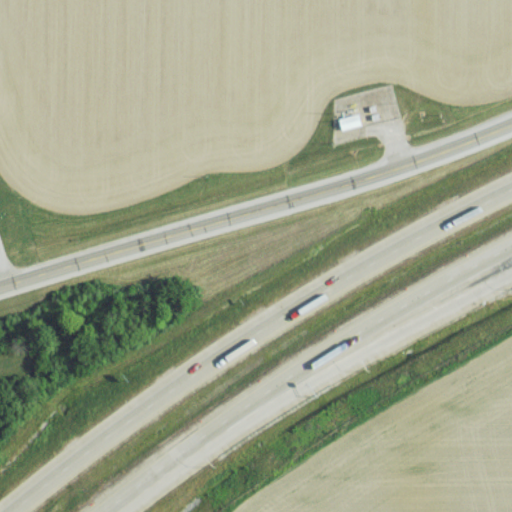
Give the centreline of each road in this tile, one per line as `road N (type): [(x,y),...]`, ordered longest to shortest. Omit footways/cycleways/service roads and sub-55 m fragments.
road 1 (motorway): [(511,184),(348,274),(156,397),(11,511)]
road 2 (secondary): [(0,286),(429,162),(511,123)]
road 3 (motorway): [(100,511),(407,297),(511,242)]
road 4 (motorway): [(131,485),(193,463),(511,278)]
